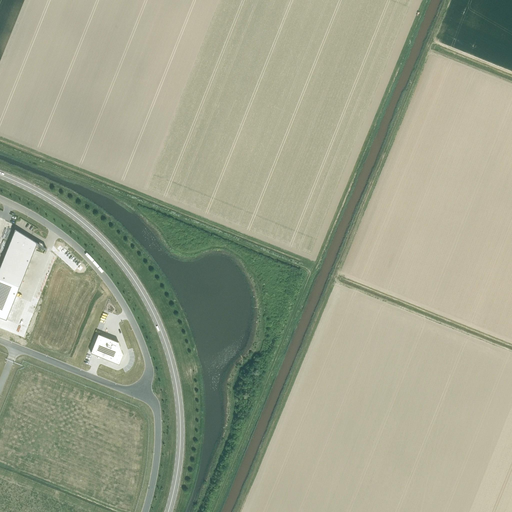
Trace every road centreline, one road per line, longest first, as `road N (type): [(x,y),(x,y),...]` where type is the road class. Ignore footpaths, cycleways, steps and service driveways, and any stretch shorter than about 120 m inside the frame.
road 1 (track): [(213,511),(311,270),(0,146)]
road 2 (track): [(196,511),(229,428),(236,374),(261,349),(261,294),(239,257),(216,247),(178,252),(115,192)]
road 3 (primary): [(0,174),(95,234),(157,321),(179,411),(168,511)]
road 4 (unclassified): [(0,199),(62,235),(116,293),(146,356),(139,396)]
road 5 (unclassified): [(15,347),(139,396)]
road 6 (unclassified): [(139,396),(156,408),(158,433),(145,511)]
